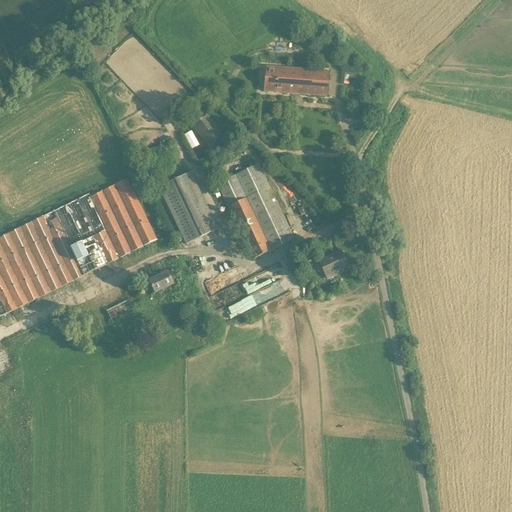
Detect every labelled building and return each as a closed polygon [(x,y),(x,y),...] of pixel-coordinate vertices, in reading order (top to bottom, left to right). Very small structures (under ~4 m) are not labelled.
[(328,73),(266,68),(264,91),(326,96),(328,73)] [(207,116),(193,126),(208,146),(222,135),(207,116)] [(217,184),(236,223),(253,259),(271,251),(294,240),(258,164),(217,184)] [(185,244),(196,239),(217,229),(190,172),(158,187),(185,244)] [(0,317),(32,302),(83,277),(106,265),(157,240),(127,179),(91,197),(90,194),(0,238),(0,317)] [(319,262),(320,265),(327,279),(340,272),(340,271),(348,267),(340,251),(319,262)] [(276,281),(274,278),(283,273),(279,264),(251,277),(258,290),(276,281)] [(174,284),(167,272),(158,277),(156,273),(147,277),(149,281),(155,293),(174,284)] [(277,285),(236,301),(240,311),(281,296),(277,285)] [(134,313),(128,300),(106,311),(112,323),(134,313)]
